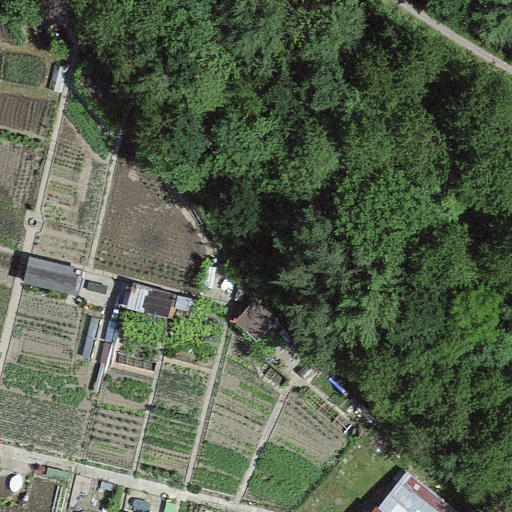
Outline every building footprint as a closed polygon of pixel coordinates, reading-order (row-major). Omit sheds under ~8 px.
[(37,0),(36,1),(50,30),(75,17),(66,0),(37,0)] [(26,267),(23,292),(66,297),(69,272),(26,267)] [(131,293),(129,317),(151,319),(153,295),(131,293)] [(296,352),(262,317),(248,331),(281,366),(296,352)] [(8,471),(0,492),(0,496),(26,506),(36,481),(8,471)] [(441,511),(447,506),(412,475),(379,511),(441,511)] [(142,494),(136,511),(169,511),(172,503),(142,494)]
